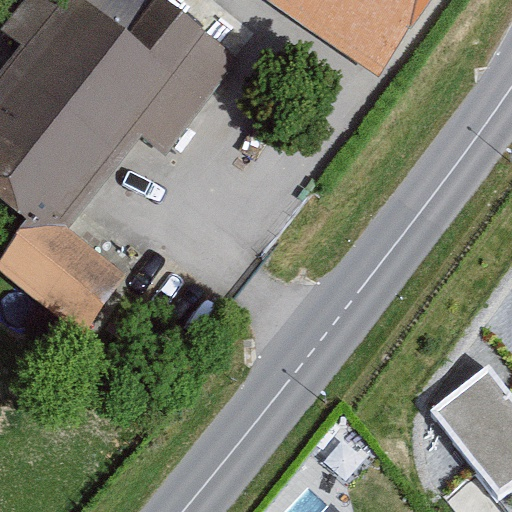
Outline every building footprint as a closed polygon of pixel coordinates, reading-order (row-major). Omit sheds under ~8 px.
[(411,0),(297,0),(374,53),(411,0)] [(128,52),(62,2),(0,83),(0,228),(29,250),(49,247),(70,245),(144,148),(173,170),(243,78),(158,13),(128,52)] [(49,247),(29,250),(0,286),(0,293),(96,369),(146,305),(70,245),(49,247)] [(511,474),(511,401),(487,370),(439,407),(499,484),(511,474)] [(465,511),(511,511),(511,508),(508,511),(506,511),(479,481),(456,501),(465,511)]
